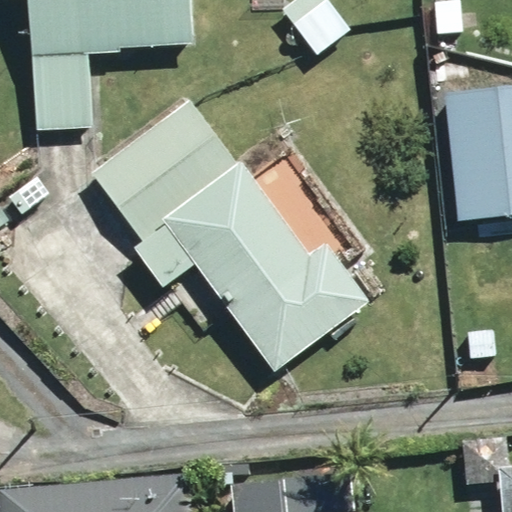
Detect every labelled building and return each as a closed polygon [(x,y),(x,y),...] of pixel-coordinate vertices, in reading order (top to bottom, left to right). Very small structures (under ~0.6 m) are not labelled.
[(0,0),(0,17),(19,17),(28,140),(82,138),(79,67),(111,66),(110,58),(180,55),(177,0),(0,0)] [(302,0),(275,20),(309,66),(343,41),(312,0),(302,0)] [(422,11),(423,42),(437,42),(437,10),(422,11)] [(186,277),(267,383),(360,314),(317,257),(302,269),(183,111),(84,186),(136,255),(127,261),(156,299),(186,277)] [(444,221),(447,273),(464,271),(462,246),(459,246),(458,220),(444,221)] [(0,511),(205,511),(201,465),(15,481),(15,492),(0,492),(0,511)] [(345,511),(345,506),(364,504),(358,466),(242,478),(245,511),(345,511)]
